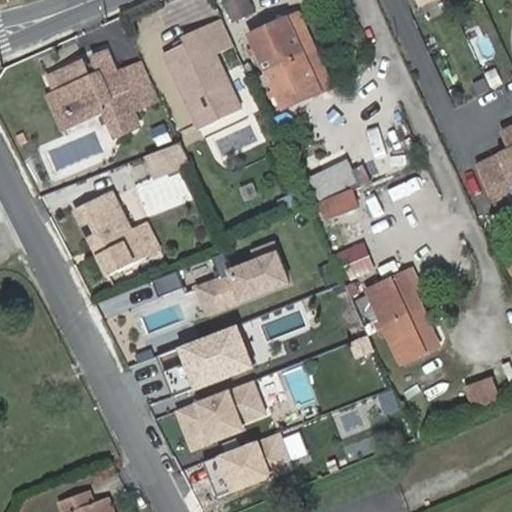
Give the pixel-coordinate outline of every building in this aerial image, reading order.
[(220,0),(230,22),(257,10),(252,0),(220,0)] [(302,13),(290,19),(323,93),(335,87),(302,13)] [(323,93),(290,19),(252,36),(258,49),(253,52),(255,56),(260,54),(276,92),(273,94),(275,99),(279,97),(284,111),(323,93)] [(225,22),(207,31),(218,56),(236,48),(225,22)] [(191,46),(168,57),(202,127),(242,108),(206,31),(188,39),(191,46)] [(144,109),(128,73),(120,76),(110,53),(95,59),(100,70),(93,73),(88,62),(60,74),(64,82),(57,94),(63,109),(76,111),(104,99),(108,108),(116,126),(120,128),(135,122),(137,118),(135,113),(144,109)] [(146,64),(128,73),(144,109),(163,100),(146,64)] [(57,94),(64,82),(44,90),(60,128),(108,108),(104,99),(76,111),(63,109),(57,94)] [(511,129),(503,134),(511,151),(478,166),(503,219),(511,214),(511,129)] [(370,138),(377,167),(389,164),(383,136),(370,138)] [(155,178),(191,164),(182,141),(146,154),(155,178)] [(326,218),(363,205),(347,159),(310,172),(326,218)] [(116,192),(80,210),(113,277),(164,252),(150,224),(136,231),(116,192)] [(428,239),(435,267),(464,260),(457,233),(428,239)] [(195,287),(207,317),(295,283),(278,240),(253,249),(256,257),(227,268),(229,274),(195,287)] [(365,240),(335,252),(346,281),(376,268),(365,240)] [(178,270),(153,279),(159,295),(184,286),(178,270)] [(408,274),(395,280),(428,353),(441,346),(408,274)] [(428,353),(395,280),(369,293),(382,319),(375,322),(383,340),(390,337),(403,364),(428,353)] [(240,329),(185,349),(191,364),(165,373),(175,400),(255,371),(240,329)] [(466,384),(473,408),(502,399),(495,375),(466,384)] [(256,383),(180,412),(196,452),(235,437),(232,430),(269,416),(256,383)] [(281,435),(204,464),(209,474),(219,498),(295,470),(281,435)] [(105,511),(101,502),(95,504),(90,492),(61,504),(63,511),(105,511)] [(113,511),(108,499),(101,502),(105,511),(113,511)]
